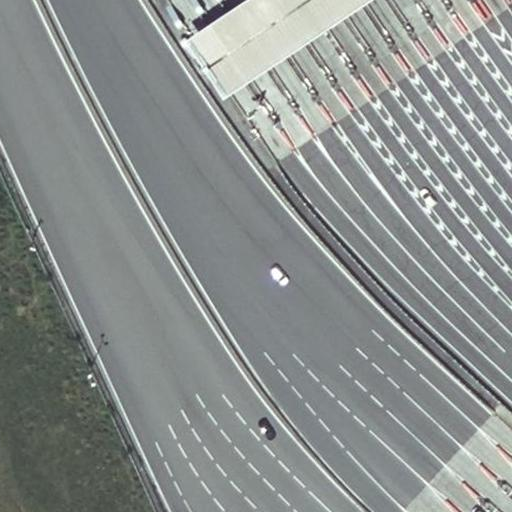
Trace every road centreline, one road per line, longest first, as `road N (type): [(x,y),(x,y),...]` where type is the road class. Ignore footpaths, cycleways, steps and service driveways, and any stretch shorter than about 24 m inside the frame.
road 1 (motorway): [(88,0),(218,200),(323,341),(503,511)]
road 2 (motorway): [(0,33),(87,220),(186,399),(272,511)]
road 3 (motorway): [(511,253),(464,201),(327,0)]
